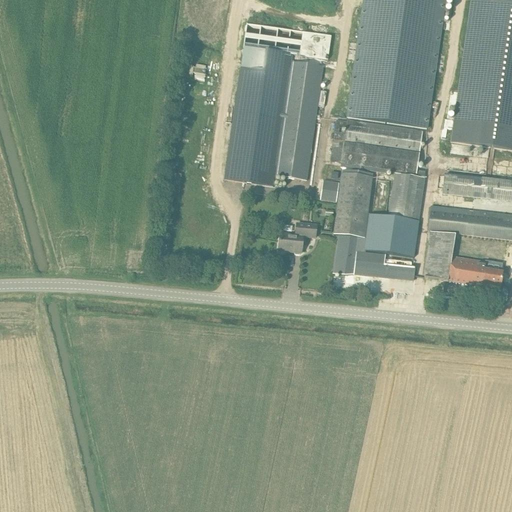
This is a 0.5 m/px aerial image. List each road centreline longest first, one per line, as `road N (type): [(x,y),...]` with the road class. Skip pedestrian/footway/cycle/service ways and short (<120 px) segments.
road 1 (tertiary): [(511,326),(0,285)]
road 2 (unknown): [(233,223),(249,187),(312,186),(348,0)]
road 3 (unknown): [(241,0),(209,167),(217,194)]
